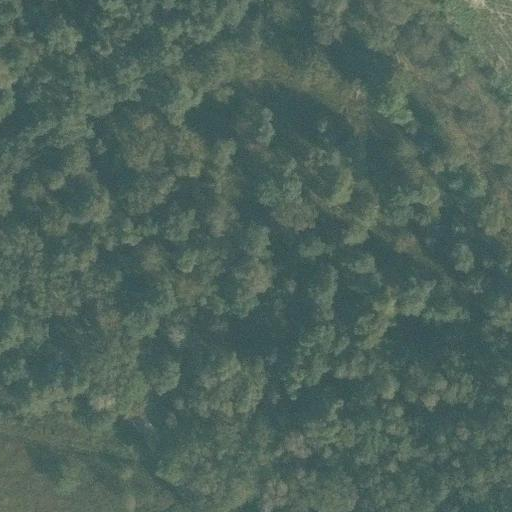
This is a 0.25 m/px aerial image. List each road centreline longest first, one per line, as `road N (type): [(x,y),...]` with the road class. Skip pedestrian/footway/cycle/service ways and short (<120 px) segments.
road 1 (track): [(199,511),(0,228)]
road 2 (track): [(0,177),(243,0)]
